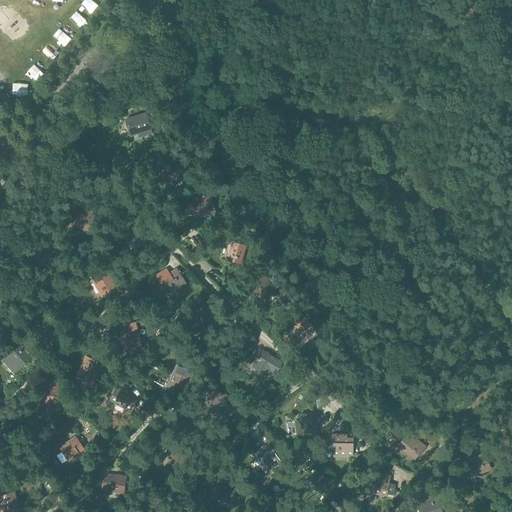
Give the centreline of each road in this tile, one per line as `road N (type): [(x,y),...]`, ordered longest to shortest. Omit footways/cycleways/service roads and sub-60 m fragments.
road 1 (track): [(332,511),(364,453),(354,427),(304,386),(106,174),(97,169),(64,187),(0,253)]
road 2 (track): [(511,317),(447,219),(401,189),(372,116),(323,117),(338,65),(326,0)]
road 3 (unclassified): [(18,196),(178,0)]
road 4 (track): [(215,462),(162,414),(80,463),(39,511)]
road 5 (track): [(0,398),(169,242)]
road 6 (track): [(161,511),(301,382)]
road 7 (unknown): [(0,120),(35,109),(61,85),(127,0)]
